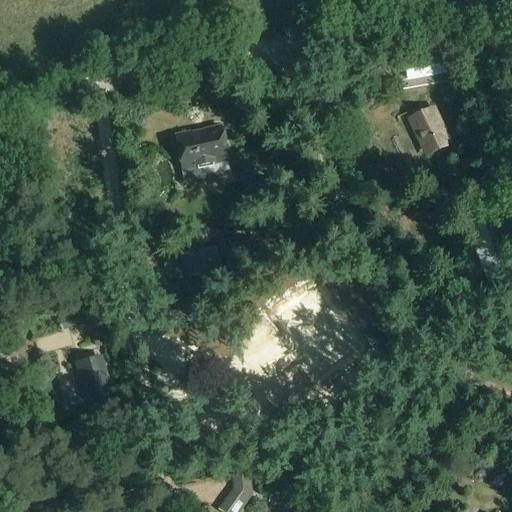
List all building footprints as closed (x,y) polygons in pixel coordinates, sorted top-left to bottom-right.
[(447,74),(444,58),(404,65),(407,81),(447,74)] [(428,154),(447,144),(442,134),(445,133),(439,120),(436,121),(431,112),(412,121),(416,130),(414,131),(421,144),(423,143),(428,154)] [(175,140),(184,185),(204,181),(202,170),(228,165),(221,131),(175,140)] [(264,182),(247,185),(249,201),(267,198),(264,182)] [(162,194),(158,200),(164,204),(168,198),(162,194)] [(488,217),(466,226),(489,285),(511,277),(488,217)] [(216,248),(179,256),(183,279),(221,271),(216,248)] [(324,309),(293,331),(306,348),(314,360),(321,370),(352,349),(327,314),(324,309)] [(76,312),(56,320),(61,333),(81,325),(76,312)] [(86,358),(87,362),(75,366),(87,405),(114,397),(103,358),(98,359),(97,354),(86,358)] [(363,392),(343,410),(368,440),(388,421),(363,392)] [(411,455),(412,469),(431,467),(430,453),(411,455)] [(265,468),(265,475),(292,473),(292,475),(309,474),(308,464),(265,468)] [(232,491),(217,511),(240,511),(252,496),(250,479),(259,479),(258,471),(231,473),(232,491)]
